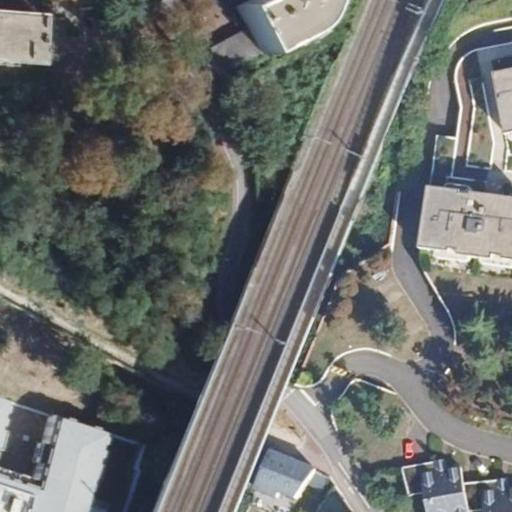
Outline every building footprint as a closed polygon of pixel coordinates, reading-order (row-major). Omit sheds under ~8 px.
[(217,0),(187,0),(194,19),(221,8),(217,0)] [(252,0),(235,8),(245,32),(207,51),(212,65),(218,73),(294,37),(312,19),(316,14),(318,6),(320,0),(252,0)] [(33,16),(0,13),(0,59),(29,62),(33,16)] [(264,80),(259,71),(240,80),(244,89),(264,80)] [(511,73),(494,77),(506,138),(511,136),(511,73)] [(455,194),(429,191),(420,252),(449,257),(450,253),(459,254),(459,260),(496,265),(496,258),(507,260),(507,263),(511,263),(511,201),(466,196),(466,199),(454,198),(455,194)] [(0,405),(1,401),(0,400),(0,511),(107,511),(88,506),(110,434),(61,419),(41,485),(0,472),(0,405)] [(319,468),(272,450),(259,485),(283,494),(285,488),(304,496),(319,468)] [(447,463),(437,465),(440,481),(450,479),(449,474),(447,463)] [(511,511),(511,492),(511,493),(511,499),(501,499),(500,484),(465,485),(462,472),(449,474),(450,479),(440,481),(437,465),(404,472),(410,501),(425,498),(427,511),(511,511)] [(511,484),(500,484),(501,499),(511,499),(511,493),(511,484)]
